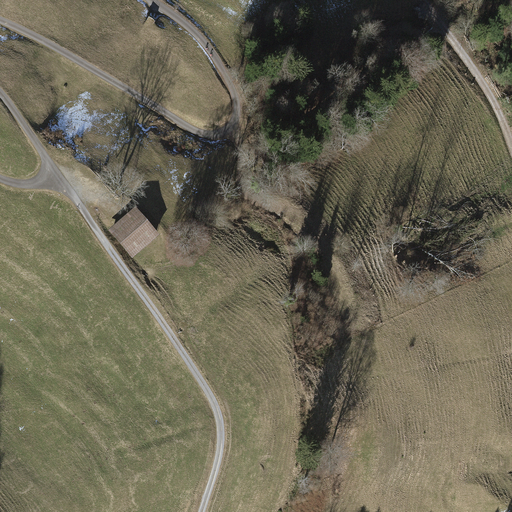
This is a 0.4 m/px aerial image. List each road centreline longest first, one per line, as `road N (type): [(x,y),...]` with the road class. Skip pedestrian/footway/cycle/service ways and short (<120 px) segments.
road 1 (residential): [(150,0),(184,24),(233,88),(236,111),(216,136),(192,130),(0,20)]
road 2 (track): [(55,176),(216,412),(215,457),(199,511)]
road 3 (track): [(231,123),(244,192),(292,220),(333,276)]
road 4 (track): [(511,142),(481,79),(422,0)]
